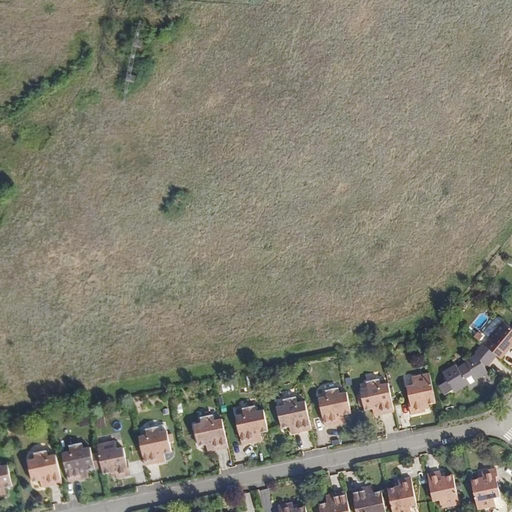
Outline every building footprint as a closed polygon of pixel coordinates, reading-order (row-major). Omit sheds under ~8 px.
[(484,345),(503,321),(497,317),(479,341),(484,345)] [(490,340),(485,346),(497,356),(499,358),(511,344),(511,345),(511,328),(504,322),(489,340),(490,340)] [(497,356),(485,346),(482,343),(475,352),(475,354),(465,360),(466,362),(458,367),(456,364),(442,372),(448,382),(439,386),(444,396),(454,390),(455,393),(467,386),(470,391),(480,384),(478,379),(485,376),(489,374),(486,369),(497,356)] [(511,346),(511,345),(511,344),(499,358),(501,359),(511,346)] [(425,406),(428,405),(436,403),(430,374),(412,378),(414,386),(407,388),(412,407),(410,408),(411,415),(426,412),(425,410),(425,406)] [(395,412),(389,384),(381,385),(379,379),(366,382),(368,388),(360,390),(361,393),(364,408),(365,411),(372,409),(380,407),(381,415),(395,412)] [(337,417),(344,415),(351,414),(347,393),(339,394),(338,389),(325,391),(326,397),(319,399),(325,427),(338,424),(337,417)] [(364,408),(361,393),(356,394),(360,409),(364,408)] [(289,427),(297,425),(298,433),(312,430),(305,402),(298,403),(296,397),(283,400),(285,406),(277,408),(282,428),(289,427)] [(254,435),(261,433),(268,431),(264,411),(256,412),(255,406),(242,409),(243,415),(236,417),(242,445),(255,442),(254,435)] [(381,415),(380,407),(372,409),(374,416),(381,415)] [(206,445),(213,443),(215,451),(228,448),(222,419),(215,421),(213,415),(200,418),(202,424),(194,425),(199,446),(206,445)] [(346,422),(344,415),(337,417),(338,424),(346,422)] [(106,427),(104,418),(94,420),(96,428),(97,427),(98,429),(106,427)] [(298,433),(297,425),(289,427),(291,434),(298,433)] [(139,437),(145,466),(159,463),(157,456),(164,454),(172,452),(167,431),(159,433),(158,427),(146,430),(147,436),(139,437)] [(263,440),(261,433),(254,435),(255,442),(263,440)] [(99,452),(102,467),(104,475),(112,474),(115,473),(116,476),(117,479),(132,476),(130,468),(128,468),(124,449),(117,450),(116,442),(98,446),(99,452)] [(215,451),(213,443),(206,445),(208,452),(215,451)] [(63,454),(69,482),(82,479),(81,472),(88,470),(95,469),(92,454),(91,448),(84,450),(82,444),(69,447),(71,452),(63,454)] [(40,481),(47,479),(49,486),(62,484),(56,455),(48,457),(47,451),(34,454),(35,460),(28,461),(33,482),(40,481)] [(102,467),(99,452),(92,454),(95,469),(102,467)] [(166,461),(164,454),(157,456),(159,463),(166,461)] [(0,488),(5,488),(13,486),(8,465),(1,467),(0,462),(0,488)] [(501,498),(496,476),(499,476),(497,469),(482,472),(483,475),(483,478),(480,479),(472,481),(478,510),(496,506),(497,508),(499,509),(503,508),(505,505),(504,502),(501,498)] [(89,478),(88,470),(81,472),(82,479),(89,478)] [(460,504),(454,475),(446,477),(442,478),(441,474),(441,471),(428,474),(434,502),(440,500),(442,508),(460,504)] [(411,511),(411,507),(417,505),(411,478),(398,481),(399,483),(400,487),(396,488),(388,489),(393,511),(411,511)] [(49,486),(47,479),(40,481),(42,488),(49,486)] [(374,493),(373,486),(365,488),(367,495),(374,493)] [(356,511),(385,511),(382,492),(374,493),(367,495),(365,488),(352,490),(356,511)] [(350,511),(346,492),(333,495),(334,502),(327,504),(319,505),(320,507),(321,511),(350,511)] [(334,502),(333,495),(325,496),(327,504),(334,502)] [(306,511),(306,507),(298,509),(294,509),(293,506),(293,503),(278,506),(279,511),(306,511)]
